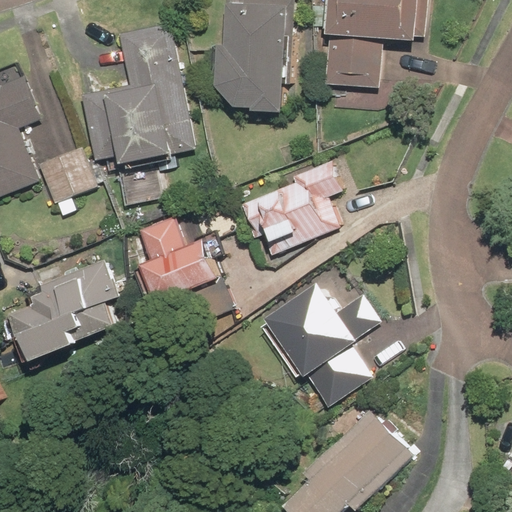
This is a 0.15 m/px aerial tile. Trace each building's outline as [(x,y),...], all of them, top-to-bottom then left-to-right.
[(292,107),(296,0),(233,0),(232,41),(223,41),(221,82),(241,105),(292,107)] [(431,0),(333,0),(327,82),(383,86),(387,35),(428,38),(431,0)] [(199,152),(172,22),(123,32),(134,83),(87,93),(103,171),(199,152)] [(31,73),(0,84),(0,195),(49,176),(59,202),(79,194),(31,73)] [(299,179),(250,199),(272,252),(345,221),(332,190),(349,184),(337,156),(296,173),(299,179)] [(149,225),(162,256),(152,260),(180,328),(242,303),(214,235),(195,242),(182,212),(149,225)] [(21,311),(38,353),(126,319),(118,298),(131,292),(115,254),(49,280),(53,288),(42,292),(46,301),(21,311)] [(271,316),(333,404),(379,373),(356,340),(384,321),(365,294),(342,309),(323,280),(271,316)] [(416,454),(373,410),(310,470),(315,475),(289,500),(300,511),(345,511),(355,503),(360,508),(416,454)]
